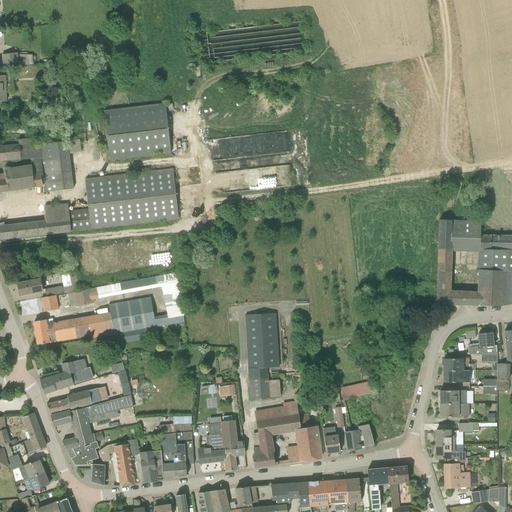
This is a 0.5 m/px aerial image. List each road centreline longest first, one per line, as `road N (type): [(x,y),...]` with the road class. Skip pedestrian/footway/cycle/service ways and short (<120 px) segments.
road 1 (track): [(442,0),(446,51),(414,112),(326,186),(193,203),(187,160),(78,172),(80,197),(0,209)]
road 2 (residential): [(81,499),(412,452)]
road 3 (residential): [(412,452),(435,340),(461,320),(511,315)]
road 4 (residential): [(81,499),(36,399),(18,379)]
